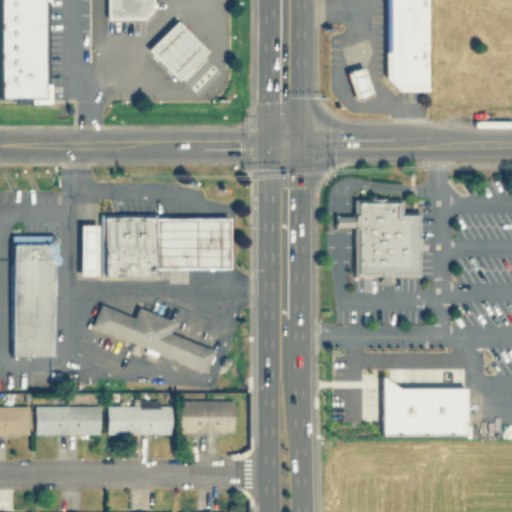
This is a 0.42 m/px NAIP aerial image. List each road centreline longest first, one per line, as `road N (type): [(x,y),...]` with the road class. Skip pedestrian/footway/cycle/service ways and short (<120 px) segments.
road 1 (primary): [(300,511),(299,143)]
road 2 (primary): [(266,144),(269,511)]
road 3 (residential): [(0,471),(269,471)]
road 4 (tertiary): [(0,144),(266,144)]
road 5 (secondary): [(266,144),(434,142)]
road 6 (primary): [(267,0),(266,144)]
road 7 (primary): [(299,143),(298,0)]
